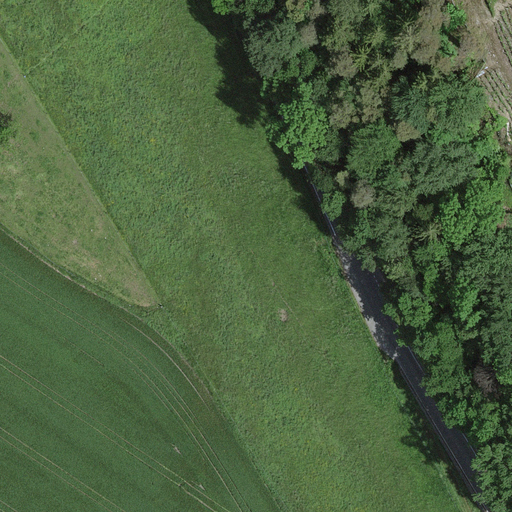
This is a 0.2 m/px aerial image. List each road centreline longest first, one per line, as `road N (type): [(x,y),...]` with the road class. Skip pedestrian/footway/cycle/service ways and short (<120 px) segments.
road 1 (tertiary): [(367,279),(240,0)]
road 2 (tertiary): [(497,511),(367,279)]
road 3 (unclassified): [(367,279),(379,276),(511,469)]
